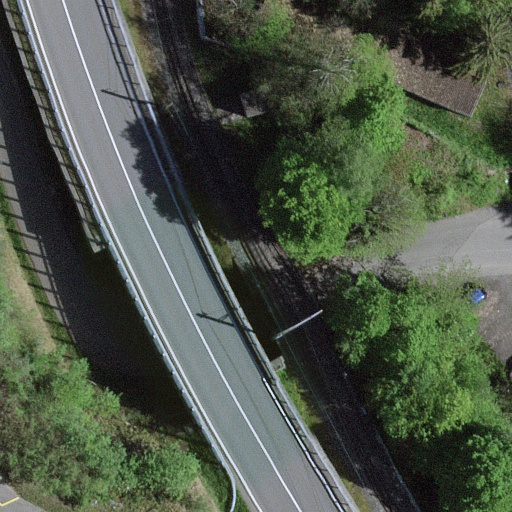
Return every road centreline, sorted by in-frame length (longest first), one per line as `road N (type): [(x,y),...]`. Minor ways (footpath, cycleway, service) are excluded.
road 1 (residential): [(0,110),(58,265),(87,304),(131,327),(185,332),(232,325),(378,264),(511,242)]
road 2 (secondary): [(302,511),(160,251),(63,0)]
